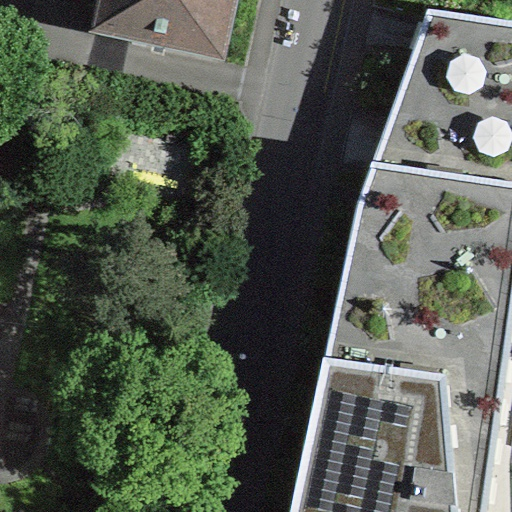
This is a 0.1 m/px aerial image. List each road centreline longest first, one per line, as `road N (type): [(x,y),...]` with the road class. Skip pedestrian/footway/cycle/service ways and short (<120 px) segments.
road 1 (residential): [(210,511),(318,0)]
road 2 (unknown): [(295,107),(50,30)]
